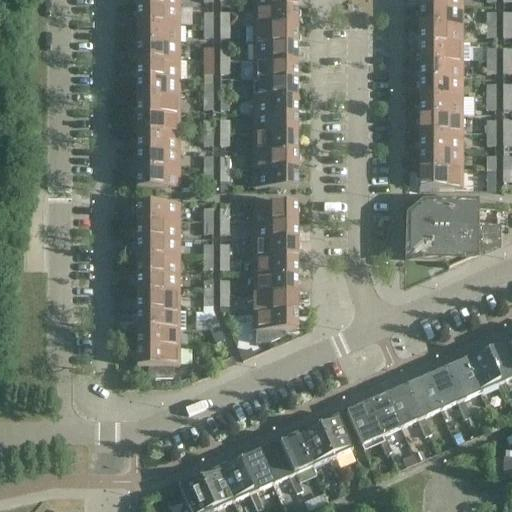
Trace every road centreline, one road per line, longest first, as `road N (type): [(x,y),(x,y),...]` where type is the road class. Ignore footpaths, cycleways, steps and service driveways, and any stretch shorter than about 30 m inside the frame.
road 1 (residential): [(64,435),(61,0)]
road 2 (residential): [(351,325),(356,0)]
road 3 (residential): [(64,435),(104,436),(351,325)]
road 4 (residential): [(351,325),(511,268)]
